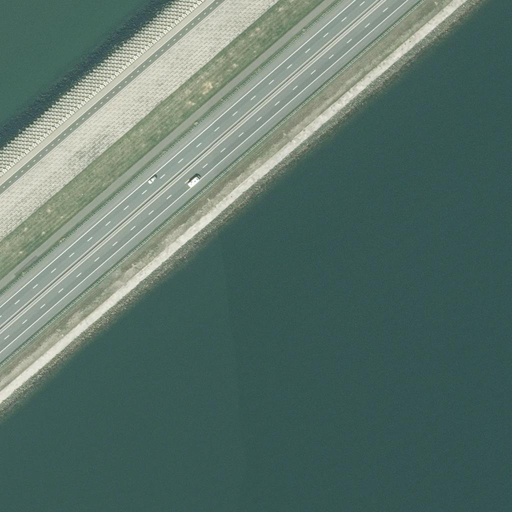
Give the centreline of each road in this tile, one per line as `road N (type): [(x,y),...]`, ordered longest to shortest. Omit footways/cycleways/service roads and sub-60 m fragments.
road 1 (motorway): [(0,342),(396,0)]
road 2 (motorway): [(366,0),(0,316)]
